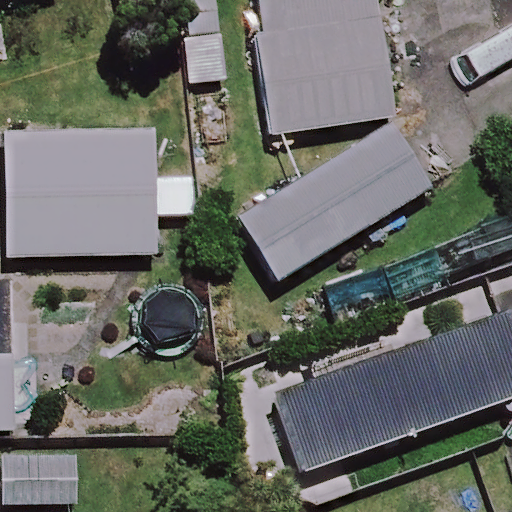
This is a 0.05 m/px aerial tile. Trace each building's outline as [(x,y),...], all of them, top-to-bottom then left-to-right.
[(247,0),(264,140),(377,127),(362,0),(247,0)] [(0,67),(14,64),(3,12),(0,12),(0,67)] [(420,200),(382,133),(229,221),(268,288),(420,200)] [(0,263),(146,262),(144,139),(0,140),(0,263)] [(360,411),(274,408),(271,496),(357,498),(360,411)]
